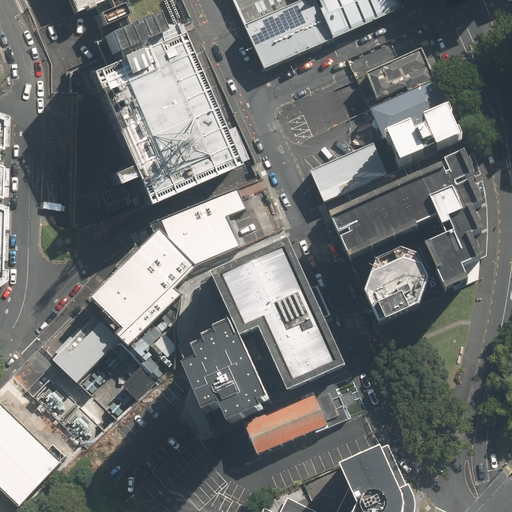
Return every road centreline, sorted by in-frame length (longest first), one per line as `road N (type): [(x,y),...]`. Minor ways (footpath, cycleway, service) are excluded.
road 1 (residential): [(253,102),(408,449)]
road 2 (residential): [(5,343),(26,287),(28,111)]
road 3 (tertiary): [(511,266),(480,408)]
road 4 (unknown): [(341,62),(471,5)]
road 5 (tertiary): [(471,5),(487,43),(500,121)]
